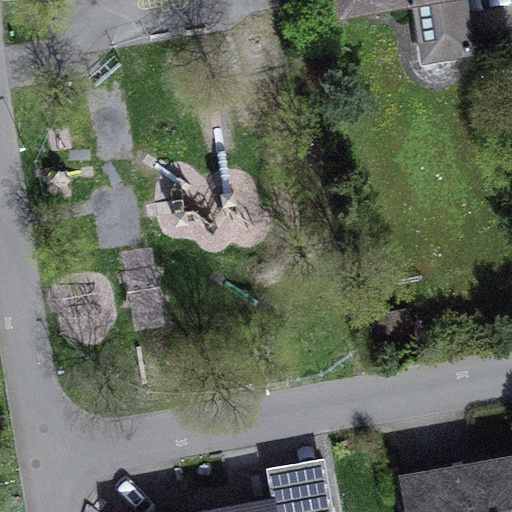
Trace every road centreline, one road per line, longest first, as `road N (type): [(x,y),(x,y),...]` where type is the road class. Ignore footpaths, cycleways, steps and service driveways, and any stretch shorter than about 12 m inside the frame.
road 1 (residential): [(48,457),(511,372)]
road 2 (residential): [(0,204),(48,457)]
